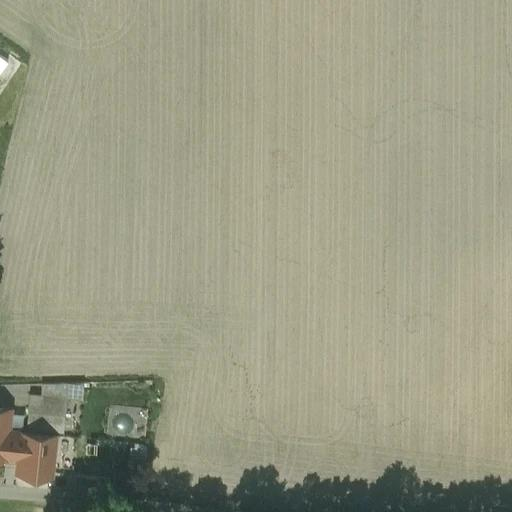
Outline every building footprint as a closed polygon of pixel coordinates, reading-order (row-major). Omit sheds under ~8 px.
[(67,383),(41,384),(40,395),(66,398),(66,396),(67,383)] [(83,383),(67,383),(66,396),(82,398),(83,383)] [(40,395),(29,394),(26,426),(62,430),(66,398),(40,395)] [(9,410),(0,408),(0,457),(5,458),(9,410)] [(54,434),(36,432),(20,431),(16,470),(50,473),(54,434)]
